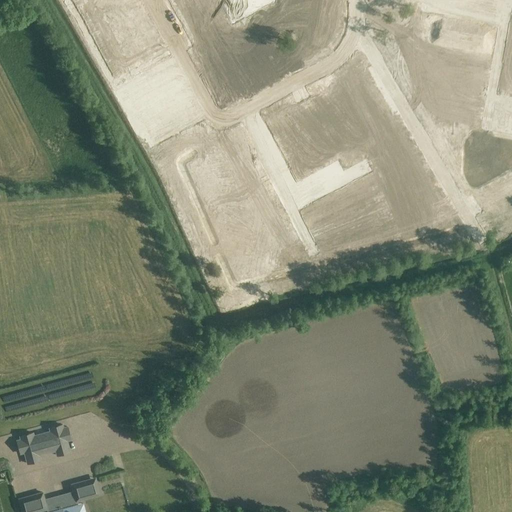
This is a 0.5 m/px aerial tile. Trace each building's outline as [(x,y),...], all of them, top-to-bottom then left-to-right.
[(78,0),(79,0),(82,0),(85,4),(84,5),(85,5),(83,6),(90,19),(92,18),(92,19),(92,18),(99,30),(98,31),(97,32),(103,45),(105,44),(106,45),(106,44),(109,50),(108,50),(109,51),(107,52),(110,58),(112,57),(112,58),(113,57),(119,68),(115,69),(116,70),(147,54),(144,49),(147,48),(137,28),(138,28),(137,27),(139,26),(132,13),(130,14),(123,2),(124,2),(124,1),(125,0),(78,0)] [(209,0),(170,0),(222,98),(253,82),(209,0)] [(262,8),(251,14),(268,47),(279,41),(262,8)] [(408,15),(408,21),(414,22),(415,17),(423,17),(423,11),(405,9),(404,15),(408,15)] [(331,12),(322,42),(328,44),(331,35),(339,37),(345,16),(331,12)] [(466,19),(491,23),(492,17),(467,13),(466,19)] [(284,14),(285,36),(293,36),(293,14),(284,14)] [(420,28),(417,41),(424,42),(425,35),(437,38),(440,17),(428,15),(426,29),(420,28)] [(440,17),(437,38),(446,39),(450,19),(440,17)] [(450,19),(446,39),(456,41),(459,21),(450,19)] [(149,23),(151,30),(161,27),(159,20),(149,23)] [(238,32),(250,29),(248,20),(236,22),(238,32)] [(459,21),(456,41),(465,43),(469,23),(459,21)] [(469,23),(465,43),(475,45),(479,24),(469,23)] [(479,24),(475,45),(486,47),(485,53),(492,55),(494,42),(488,41),(491,27),(479,24)] [(410,42),(411,35),(399,32),(397,39),(410,42)] [(312,62),(318,62),(317,43),(311,44),(311,49),(295,50),(295,56),(300,55),(300,51),(306,51),(306,54),(312,53),(312,62)] [(153,51),(156,60),(162,57),(158,48),(153,51)] [(353,62),(365,62),(365,52),(354,52),(353,62)] [(406,68),(406,62),(410,62),(410,54),(397,53),(396,67),(406,68)] [(160,61),(162,67),(179,60),(177,54),(160,61)] [(257,57),(259,70),(265,69),(263,56),(257,57)] [(399,70),(397,80),(412,83),(414,74),(399,70)] [(456,70),(455,78),(458,78),(456,90),(481,94),(483,82),(468,79),(469,73),(456,70)] [(432,85),(433,79),(420,76),(419,83),(432,85)] [(511,78),(506,77),(503,89),(511,90),(511,78)] [(178,90),(194,86),(193,80),(177,84),(178,90)] [(348,82),(338,88),(341,94),(347,91),(348,91),(353,101),(371,91),(368,86),(370,85),(367,80),(351,88),(348,82)] [(437,85),(434,90),(442,96),(445,91),(437,85)] [(313,90),(317,107),(325,106),(321,88),(313,90)] [(288,108),(288,101),(292,101),(292,90),(280,90),(281,109),(288,108)] [(451,100),(449,107),(462,110),(463,103),(479,106),(481,94),(456,90),(454,101),(451,100)] [(358,112),(352,115),(355,121),(366,115),(363,109),(377,102),(377,101),(376,101),(371,91),(353,101),(358,111),(358,112)] [(164,103),(172,100),(170,92),(153,98),(157,111),(166,108),(164,103)] [(371,110),(374,119),(394,112),(392,104),(371,110)] [(511,114),(511,108),(495,105),(494,111),(511,114)] [(337,106),(329,108),(333,130),(340,128),(337,106)] [(276,122),(269,126),(275,138),(288,131),(291,137),(302,131),(299,125),(295,127),(287,111),(275,117),(277,120),(275,120),(276,122)] [(165,122),(168,129),(184,122),(181,115),(165,122)] [(309,116),(303,117),(306,131),(312,130),(309,116)] [(200,123),(197,119),(194,122),(202,131),(211,124),(206,118),(200,123)] [(369,120),(358,126),(361,132),(365,130),(373,146),(384,140),(382,136),(391,131),(385,119),(372,126),(369,120)] [(204,133),(206,140),(226,133),(224,127),(204,133)] [(231,133),(236,141),(241,138),(237,130),(231,133)] [(269,140),(267,131),(261,133),(263,142),(269,140)] [(287,152),(283,154),(285,157),(286,158),(289,164),(299,159),(307,155),(305,151),(304,148),(302,145),(314,139),(310,131),(291,141),(295,148),(287,152)] [(507,144),(508,137),(490,135),(489,141),(507,144)] [(181,152),(199,144),(196,138),(178,146),(181,152)] [(276,148),(281,146),(279,138),(273,140),(276,148)] [(356,141),(345,142),(347,160),(359,158),(356,141)] [(228,142),(216,148),(222,159),(225,164),(221,166),(222,166),(223,169),(224,172),(235,166),(234,164),(233,163),(232,161),(239,157),(245,154),(239,142),(232,146),(231,144),(229,145),(228,142)] [(494,164),(506,162),(504,150),(492,151),(494,164)] [(480,152),(467,153),(469,165),(482,163),(480,152)] [(299,159),(289,164),(295,175),(304,170),(306,169),(310,176),(328,166),(324,158),(312,164),(307,155),(299,159)] [(450,169),(460,168),(459,156),(448,157),(450,169)] [(195,176),(212,168),(207,158),(191,166),(195,176)] [(285,158),(278,160),(285,179),(292,177),(285,158)] [(237,170),(227,176),(230,182),(235,179),(241,189),(259,180),(253,169),(240,176),(237,170)] [(373,173),(366,181),(373,188),(381,181),(373,173)] [(204,199),(225,188),(220,180),(200,191),(204,199)] [(259,180),(241,189),(246,198),(263,189),(264,189),(259,180)] [(363,182),(353,188),(362,206),(373,201),(376,206),(382,203),(376,192),(370,195),(363,182)] [(511,190),(511,194),(495,204),(504,221),(511,216),(511,185),(510,187),(511,190)] [(353,188),(342,194),(349,207),(343,210),(348,220),(355,217),(352,212),(362,206),(353,188)] [(263,189),(246,198),(250,207),(267,199),(268,198),(264,189),(263,189)] [(278,208),(287,205),(284,196),(275,199),(278,208)] [(267,199),(250,207),(256,218),(250,220),(254,226),(264,221),(261,215),(274,208),(270,201),(268,198),(267,199)] [(326,202),(316,208),(325,226),(336,220),(339,226),(345,222),(339,212),(333,215),(326,202)] [(316,208),(305,213),(312,226),(306,229),(311,240),(318,237),(315,231),(325,226),(316,208)] [(494,218),(482,218),(483,230),(495,230),(494,218)] [(267,227),(257,232),(260,239),(266,236),(271,246),(289,237),(286,232),(288,231),(285,225),(271,233),(267,227)] [(452,241),(462,240),(462,228),(451,229),(452,241)] [(247,229),(240,232),(247,246),(253,242),(247,229)] [(425,243),(433,241),(431,231),(423,234),(425,243)] [(440,243),(450,243),(449,233),(440,233),(440,243)] [(229,236),(218,238),(220,248),(231,246),(229,236)] [(289,237),(271,246),(277,257),(271,259),(275,266),(285,260),(282,254),(295,247),(289,237)] [(417,240),(410,241),(411,250),(419,249),(417,240)] [(387,247),(380,248),(381,257),(388,256),(387,247)] [(365,262),(374,261),(373,250),(364,251),(365,262)] [(294,262),(286,263),(288,279),(296,277),(294,262)] [(254,289),(264,289),(264,277),(254,277),(254,289)] [(20,438),(16,439),(20,452),(24,451),(27,463),(41,459),(39,454),(55,449),(56,455),(70,451),(67,440),(71,439),(67,425),(63,426),(63,423),(49,427),(49,429),(34,434),(33,431),(19,435),(20,438)] [(95,478),(71,484),(76,501),(100,494),(95,478)] [(43,492),(19,499),(22,511),(36,511),(47,509),(43,492)]
